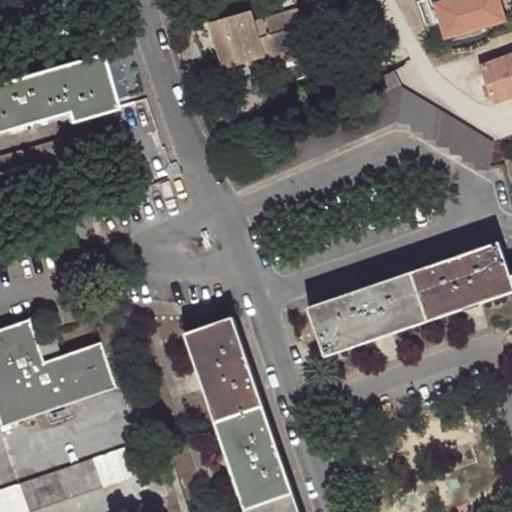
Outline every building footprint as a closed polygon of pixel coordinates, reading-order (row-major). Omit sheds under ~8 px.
[(439,24),(432,0),(426,0),(420,2),(427,27),(439,24)] [(506,21),(500,0),(448,0),(437,3),(446,38),(506,21)] [(264,59),(309,45),(299,8),(254,21),(252,13),(209,25),(221,71),(264,59)] [(385,57),(367,20),(347,30),(350,37),(345,39),(352,53),(348,55),(357,72),(363,68),(374,63),(385,57)] [(313,56),(309,45),(264,59),(267,69),(313,56)] [(511,95),(511,54),(479,66),(492,103),(511,95)] [(53,69),(66,113),(69,123),(116,110),(100,56),(53,69)] [(377,97),(388,92),(374,63),(363,68),(377,97)] [(53,69),(0,84),(0,132),(66,113),(53,69)] [(490,170),(493,142),(401,86),(388,92),(377,97),(224,165),(238,191),(399,121),(411,124),(411,128),(424,132),(424,138),(437,140),(437,146),(450,149),(449,152),(464,156),(463,162),(476,164),(475,169),(490,170)] [(0,202),(89,177),(78,134),(0,156),(0,202)] [(500,244),(403,277),(420,325),(453,313),(511,293),(511,279),(511,277),(500,244)] [(403,277),(309,310),(326,357),(384,337),(420,325),(403,277)] [(98,344),(60,357),(40,363),(37,354),(26,320),(0,328),(0,427),(114,389),(98,344)] [(233,320),(186,336),(217,425),(264,409),(252,375),(233,320)] [(40,363),(60,357),(57,348),(37,354),(40,363)] [(274,438),(264,409),(217,425),(247,510),(293,493),(274,438)] [(34,511),(154,472),(146,444),(0,491),(0,511),(34,511)] [(247,511),(299,511),(293,493),(247,510),(247,511)] [(134,511),(164,511),(160,500),(134,509),(134,511)]
